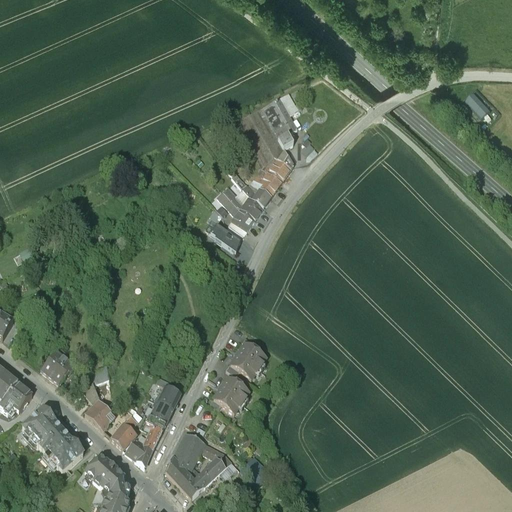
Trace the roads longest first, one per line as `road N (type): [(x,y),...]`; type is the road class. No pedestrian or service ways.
road 1 (residential): [(374,115),(279,214),(149,488)]
road 2 (secondary): [(281,0),(511,206)]
road 3 (residential): [(0,354),(149,488)]
road 4 (unclassified): [(511,78),(452,77),(374,115)]
